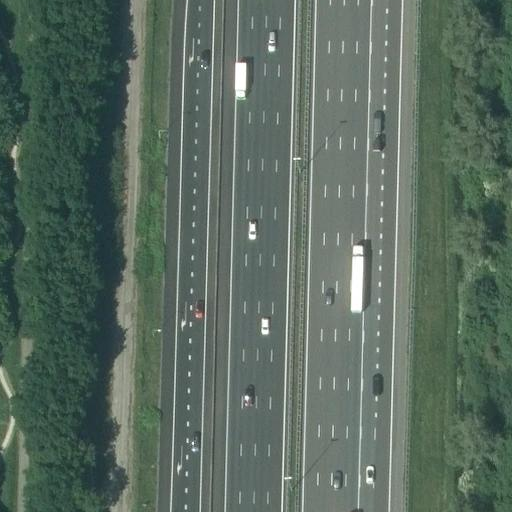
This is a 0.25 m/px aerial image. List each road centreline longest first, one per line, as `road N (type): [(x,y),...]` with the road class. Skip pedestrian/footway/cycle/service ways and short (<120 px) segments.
road 1 (motorway): [(207,0),(186,511)]
road 2 (motorway): [(337,511),(349,0)]
road 3 (motorway): [(264,0),(252,511)]
